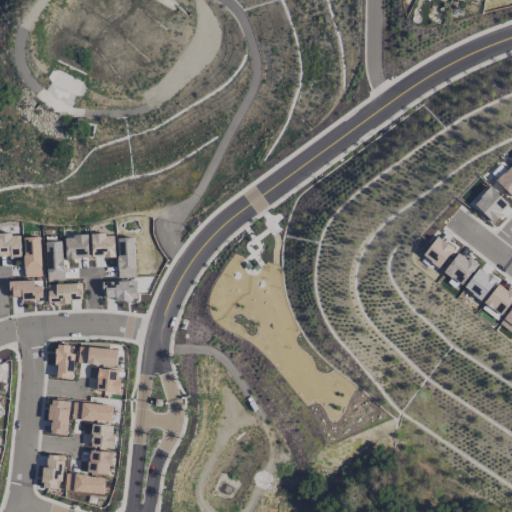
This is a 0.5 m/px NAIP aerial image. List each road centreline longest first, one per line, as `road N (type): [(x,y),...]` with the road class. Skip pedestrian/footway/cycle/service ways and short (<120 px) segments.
road 1 (residential): [(158,335),(186,266),(226,218),(410,86),(511,38)]
road 2 (residential): [(158,335),(83,322),(0,333),(13,506)]
road 3 (residential): [(143,511),(171,409),(158,335)]
road 4 (residential): [(158,335),(144,370),(130,511)]
road 5 (residential): [(30,329),(13,506)]
